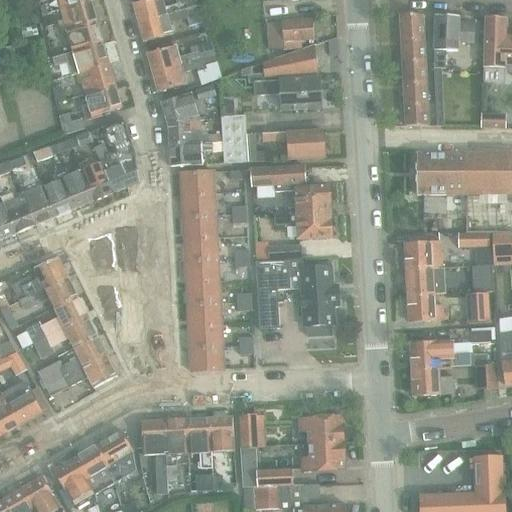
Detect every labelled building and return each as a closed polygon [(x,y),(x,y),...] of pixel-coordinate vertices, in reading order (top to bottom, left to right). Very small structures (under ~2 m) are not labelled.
[(52,0),(58,0),(61,11),(92,2),(91,0),(37,0),(39,4),(52,0)] [(163,0),(148,0),(134,4),(139,24),(201,8),(201,6),(198,0),(178,0),(180,5),(166,9),(163,0)] [(66,31),(67,31),(98,23),(92,2),(61,11),(66,31)] [(44,6),(38,8),(41,16),(47,15),(44,6)] [(205,22),(201,8),(139,24),(144,42),(173,35),(170,23),(187,18),(190,27),(205,22)] [(404,14),(404,37),(427,36),(427,15),(404,14)] [(434,69),(441,69),(445,69),(446,51),(458,51),(458,42),(474,43),(475,23),(459,23),(459,16),(436,15),(434,69)] [(507,19),(485,19),(483,69),(506,70),(506,67),(511,67),(511,37),(507,37),(507,19)] [(314,39),(313,20),(282,22),(283,41),(314,39)] [(104,45),(98,23),(67,31),(69,38),(73,53),(73,54),(104,45)] [(404,37),(405,59),(428,58),(427,36),(404,37)] [(338,40),(329,41),(329,57),(339,56),(338,47),(338,40)] [(176,46),(148,54),(153,74),(217,57),(213,42),(192,48),(193,54),(180,58),(176,46)] [(110,66),(104,45),(73,54),(73,53),(52,58),(55,67),(67,64),(72,77),(76,76),(76,75),(110,66)] [(263,64),(263,65),(264,79),(317,76),(315,45),(263,64)] [(187,84),(184,74),(197,70),(198,72),(201,86),(219,79),(223,78),(217,57),(153,74),(158,92),(187,84)] [(405,59),(405,81),(429,81),(428,58),(405,59)] [(264,81),(264,79),(263,65),(261,65),(261,74),(253,75),(252,67),(242,71),(242,75),(249,75),(249,83),(254,83),(255,96),(281,95),(282,111),(322,109),(320,78),(264,81)] [(82,85),(85,96),(116,88),(110,66),(76,75),(76,76),(79,86),(82,85)] [(445,126),(441,69),(434,69),(438,126),(445,126)] [(405,81),(406,103),(429,103),(429,81),(405,81)] [(63,86),(52,88),(55,101),(65,99),(63,86)] [(213,86),(196,91),(199,103),(216,98),(213,86)] [(122,109),(116,88),(85,96),(88,106),(82,107),(85,122),(102,117),(101,115),(122,109)] [(193,95),(162,104),(169,128),(170,146),(202,144),(201,125),(199,117),(193,95)] [(406,103),(407,127),(430,127),(429,103),(406,103)] [(64,137),(84,130),(80,120),(71,122),(69,115),(59,117),(64,137)] [(222,117),(223,134),(223,143),(224,163),(248,162),(246,135),(247,134),(246,115),(222,117)] [(506,116),(481,115),(480,129),(506,131),(506,116)] [(114,194),(126,189),(139,183),(136,160),(125,119),(102,128),(110,146),(113,147),(115,152),(107,156),(103,146),(96,149),(114,194)] [(287,141),(288,160),(324,158),(323,130),(257,134),(258,139),(262,139),(262,143),(287,141)] [(77,138),(69,141),(73,150),(80,147),(80,148),(92,143),(88,133),(76,137),(77,138)] [(208,134),(208,144),(212,143),(212,144),(223,143),(223,134),(208,134)] [(246,135),(248,162),(256,162),(255,134),(247,134),(246,135)] [(53,157),(73,150),(69,141),(49,148),(53,157)] [(170,146),(171,167),(203,165),(202,152),(213,152),(212,144),(212,143),(208,144),(202,144),(170,146)] [(37,163),(53,157),(49,148),(33,154),(37,163)] [(94,202),(114,194),(96,149),(94,150),(100,163),(93,166),(91,160),(78,165),(81,172),(82,172),(94,202)] [(511,195),(511,153),(417,153),(417,195),(446,195),(446,212),(466,212),(466,195),(511,195)] [(9,162),(13,171),(26,166),(22,158),(9,162)] [(13,171),(9,162),(0,165),(0,176),(13,172),(13,171)] [(303,167),(286,168),(286,182),(294,181),(294,191),(296,214),(331,212),(330,186),(305,187),(303,167)] [(294,181),(286,182),(286,168),(251,170),(252,186),(275,185),(275,192),(294,191),(294,181)] [(65,169),(59,172),(75,210),(94,202),(82,172),(81,172),(68,178),(65,169)] [(244,179),(244,171),(230,171),(230,180),(244,179)] [(55,218),(75,210),(59,172),(55,174),(59,182),(43,188),(55,218)] [(180,174),(181,196),(215,195),(214,172),(180,174)] [(35,226),(55,218),(43,188),(27,195),(25,191),(22,193),(35,226)] [(15,235),(35,226),(22,193),(18,194),(19,198),(3,205),(15,235)] [(181,196),(182,218),(216,216),(215,195),(181,196)] [(511,195),(466,195),(466,212),(466,231),(511,231),(511,195)] [(0,241),(15,235),(3,205),(0,205),(0,241)] [(231,207),(232,216),(247,216),(247,207),(231,207)] [(296,214),(274,215),(275,226),(296,225),(297,240),(333,238),(331,212),(296,214)] [(182,218),(183,240),(217,238),(216,216),(182,218)] [(232,225),(247,224),(247,216),(232,216),(232,225)] [(511,234),(490,235),(490,248),(490,258),(511,258),(511,234)] [(490,235),(458,235),(458,248),(490,248),(490,235)] [(183,240),(184,262),(219,260),(217,238),(183,240)] [(407,270),(442,268),(442,257),(441,241),(406,243),(407,270)] [(256,263),(267,262),(266,244),(255,245),(256,263)] [(270,260),(302,259),(301,246),(270,247),(270,260)] [(234,251),(234,260),(249,259),(249,250),(234,251)] [(39,279),(32,283),(29,278),(19,282),(19,283),(11,287),(18,302),(20,301),(20,302),(68,278),(58,258),(35,269),(39,279)] [(234,269),(249,268),(249,259),(234,260),(234,269)] [(184,262),(186,284),(220,282),(219,260),(184,262)] [(267,262),(256,263),(258,291),(260,330),(280,328),(277,290),(301,289),(304,327),(305,327),(307,327),(308,338),(331,337),(331,326),(335,325),(334,306),(340,306),(339,285),(333,285),(332,266),(302,268),(302,260),(267,262)] [(442,268),(407,270),(409,298),(436,296),(445,296),(444,271),(442,271),(442,268)] [(49,299),(54,309),(78,298),(68,278),(20,302),(10,307),(0,311),(11,330),(18,327),(10,311),(22,305),(25,311),(49,299)] [(186,284),(187,306),(221,304),(220,282),(186,284)] [(468,323),(490,322),(489,294),(467,295),(468,308),(468,323)] [(236,295),(237,304),(252,303),(251,295),(236,295)] [(436,296),(409,298),(410,323),(445,321),(444,306),(436,306),(436,296)] [(34,343),(34,344),(88,318),(78,298),(54,309),(59,319),(42,328),(39,324),(26,330),(27,332),(17,338),(22,350),(34,343)] [(237,304),(237,312),(252,312),(252,303),(237,304)] [(187,306),(188,327),(222,326),(221,304),(187,306)] [(97,337),(88,318),(34,344),(42,359),(55,352),(52,347),(69,338),(74,349),(97,337)] [(188,327),(189,349),(223,348),(222,326),(188,327)] [(492,343),(491,332),(470,333),(470,344),(492,343)] [(511,332),(499,334),(501,359),(505,387),(511,386),(511,332)] [(107,356),(97,337),(74,349),(79,359),(62,367),(60,363),(40,373),(46,386),(107,356)] [(239,339),(240,347),(253,347),(253,338),(239,339)] [(413,371),(439,369),(439,361),(450,360),(450,368),(474,367),(474,354),(454,355),(453,341),(411,343),(413,371)] [(240,356),(254,355),(253,347),(240,347),(240,356)] [(189,349),(190,372),(224,370),(223,348),(189,349)] [(17,354),(6,359),(17,378),(27,372),(17,354)] [(116,376),(107,356),(46,386),(51,396),(88,378),(93,388),(116,376)] [(498,391),(498,366),(476,367),(476,391),(498,391)] [(439,369),(413,371),(414,397),(456,395),(455,378),(440,379),(439,369)] [(2,395),(3,396),(20,426),(43,413),(31,392),(30,392),(24,382),(2,395)] [(0,437),(20,426),(3,396),(0,398),(0,437)] [(264,416),(242,417),(244,449),(266,448),(264,416)] [(232,417),(209,418),(211,453),(212,452),(230,452),(231,455),(234,455),(232,417)] [(310,445),(344,443),(343,424),(341,425),(341,417),(299,419),(300,432),(309,432),(310,445)] [(209,418),(186,420),(188,454),(189,454),(201,453),(201,468),(213,468),(212,452),(211,453),(209,418)] [(178,482),(177,466),(177,463),(189,463),(189,454),(188,454),(186,420),(164,421),(168,482),(178,482)] [(169,494),(168,482),(164,421),(142,422),(143,456),(155,455),(157,495),(169,494)] [(128,455),(134,452),(123,431),(99,445),(110,466),(109,468),(112,465),(113,465),(119,474),(129,468),(123,458),(128,455)] [(344,443),(310,445),(310,457),(301,457),(302,470),(344,468),(343,460),(345,460),(344,443)] [(99,445),(76,458),(88,479),(87,480),(90,486),(96,495),(114,484),(113,482),(109,468),(110,466),(99,445)] [(476,494),(420,497),(420,511),(506,511),(506,493),(504,493),(502,457),(474,458),(476,494)] [(88,479),(76,458),(54,470),(75,507),(96,495),(90,486),(87,480),(88,479)] [(258,487),(293,485),(292,468),(257,470),(258,487)] [(213,477),(212,475),(195,477),(195,479),(189,479),(190,493),(214,492),(213,477)] [(222,476),(213,477),(214,492),(223,491),(222,476)] [(43,477),(24,488),(35,507),(32,509),(33,511),(52,511),(60,508),(43,477)] [(254,489),(243,489),(243,510),(294,508),(319,507),(319,502),(318,486),(293,487),(293,485),(258,487),(254,487),(254,489)] [(33,511),(32,509),(35,507),(24,488),(4,499),(11,511),(33,511)] [(11,511),(4,499),(0,501),(0,511),(11,511)] [(138,511),(136,503),(121,507),(122,510),(122,511),(138,511)]
